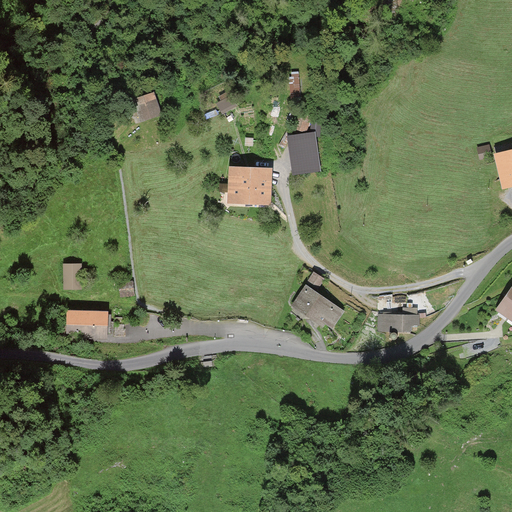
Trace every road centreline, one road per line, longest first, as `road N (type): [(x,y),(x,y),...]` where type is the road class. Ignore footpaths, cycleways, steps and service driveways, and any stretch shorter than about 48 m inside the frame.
road 1 (unclassified): [(511,241),(441,320),(405,348),(372,358),(233,344),(118,365),(0,354)]
road 2 (track): [(182,326),(182,317),(138,300),(121,169)]
